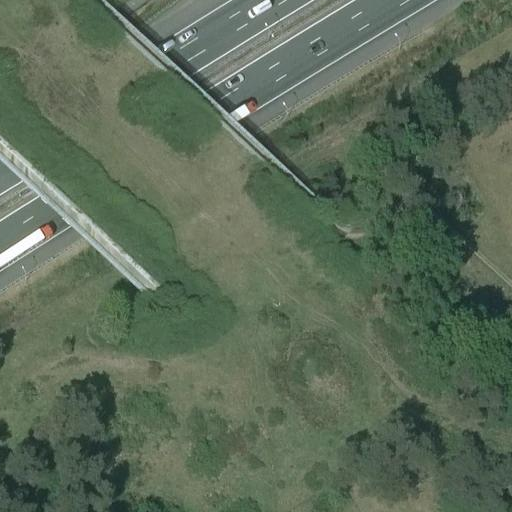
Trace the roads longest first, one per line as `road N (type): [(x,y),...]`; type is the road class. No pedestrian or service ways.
road 1 (motorway): [(0,246),(406,0)]
road 2 (motorway): [(276,0),(0,169)]
